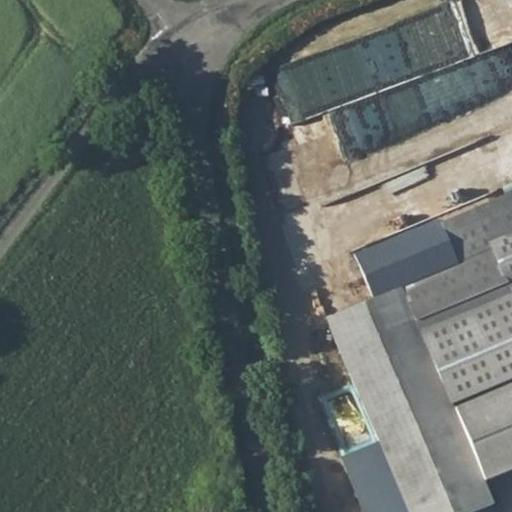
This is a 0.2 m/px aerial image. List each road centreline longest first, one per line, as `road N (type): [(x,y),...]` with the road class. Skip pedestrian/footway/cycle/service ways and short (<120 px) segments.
road 1 (residential): [(268,511),(201,120),(175,39)]
road 2 (residential): [(175,39),(129,76),(0,249)]
